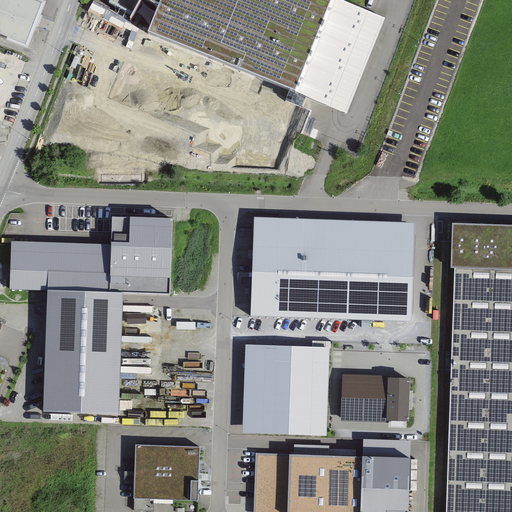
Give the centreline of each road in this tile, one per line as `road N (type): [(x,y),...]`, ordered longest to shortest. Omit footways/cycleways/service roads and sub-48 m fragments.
road 1 (unknown): [(224,318),(405,329),(426,321),(434,212)]
road 2 (unclassified): [(227,205),(220,511)]
road 3 (unclassified): [(227,205),(511,214)]
road 4 (unclassified): [(0,192),(227,205)]
road 5 (tertiary): [(0,183),(70,0)]
